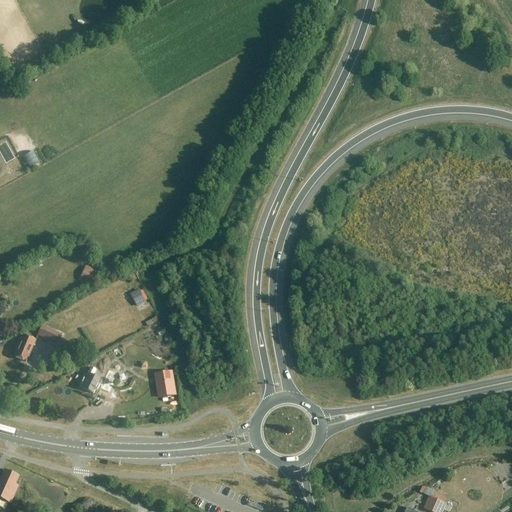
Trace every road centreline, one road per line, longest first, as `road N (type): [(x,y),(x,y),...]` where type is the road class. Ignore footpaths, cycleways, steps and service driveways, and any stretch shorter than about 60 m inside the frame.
road 1 (motorway): [(295,398),(275,331),(274,278),(284,230),(309,187),(347,148),(388,124),(446,111),(511,117)]
road 2 (motorway): [(372,0),(351,61),(263,241),(256,296),(269,403)]
road 3 (secondary): [(199,448),(79,448),(0,431)]
road 4 (secondary): [(379,410),(511,381)]
